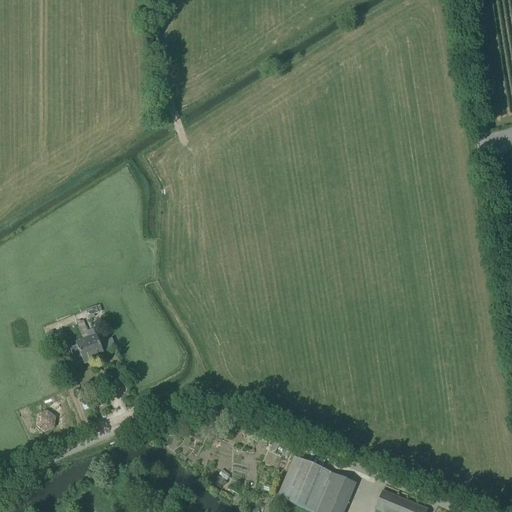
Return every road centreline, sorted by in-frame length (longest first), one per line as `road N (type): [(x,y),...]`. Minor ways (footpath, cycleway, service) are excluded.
road 1 (unclassified): [(0,484),(134,423),(200,413),(257,425),(461,511)]
road 2 (unclassified): [(511,334),(456,0)]
